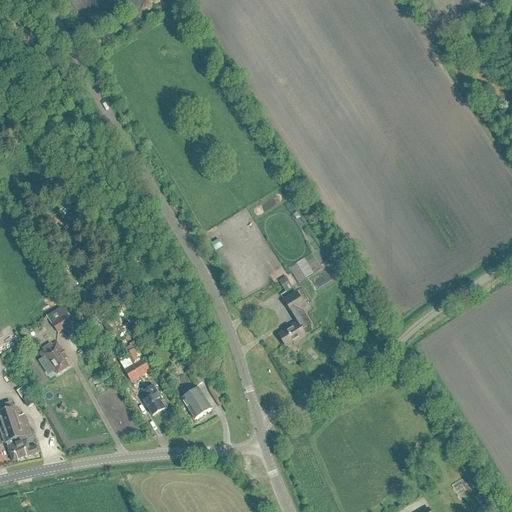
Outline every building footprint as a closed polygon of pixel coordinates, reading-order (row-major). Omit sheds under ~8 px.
[(337,266),(336,267),(340,272),(341,272),(348,267),(344,262),(337,266)] [(334,263),(322,268),(326,279),(338,274),(334,263)] [(289,330),(278,336),(285,348),(292,343),(294,345),(306,338),(305,336),(302,331),(312,325),(303,311),(307,309),(296,292),(283,300),(288,309),(297,323),(288,328),(289,330)] [(58,334),(73,324),(67,315),(70,313),(65,305),(47,317),(52,325),(58,334)] [(43,359),(39,362),(45,371),(52,367),(58,375),(69,368),(64,360),(67,358),(65,355),(57,343),(52,346),(50,345),(45,348),(46,350),(40,354),(43,359)] [(330,347),(325,350),(333,361),(337,359),(330,347)] [(126,354),(132,365),(142,360),(135,349),(126,354)] [(131,383),(150,372),(142,360),(124,371),(131,383)] [(203,383),(194,370),(188,374),(197,387),(203,383)] [(161,400),(153,387),(144,392),(148,399),(144,402),(152,416),(164,409),(159,401),(161,400)] [(193,421),(211,410),(198,390),(181,400),(193,421)] [(28,408),(33,405),(28,397),(23,401),(28,408)] [(0,414),(0,427),(6,444),(9,453),(13,463),(15,462),(33,456),(39,454),(36,447),(32,449),(29,450),(27,442),(26,440),(25,437),(32,435),(28,425),(24,415),(20,417),(19,412),(17,409),(17,408),(14,409),(6,412),(0,414)] [(481,500),(473,504),(477,511),(487,511),(481,500)]
